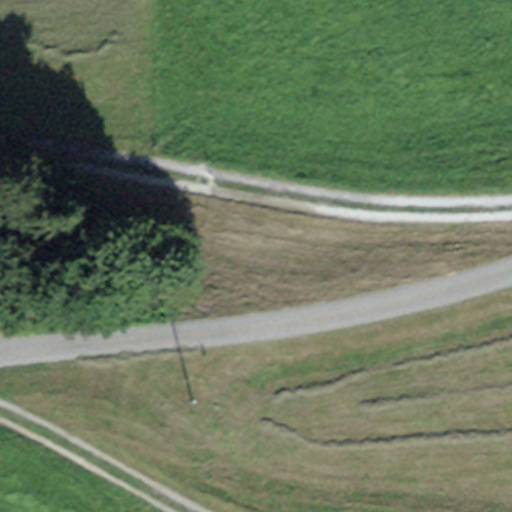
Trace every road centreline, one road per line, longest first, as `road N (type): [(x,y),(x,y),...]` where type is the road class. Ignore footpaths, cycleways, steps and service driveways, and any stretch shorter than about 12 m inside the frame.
road 1 (unclassified): [(511,267),(371,305),(258,324),(0,346)]
road 2 (track): [(0,140),(354,201),(511,204)]
road 3 (track): [(194,511),(0,406)]
